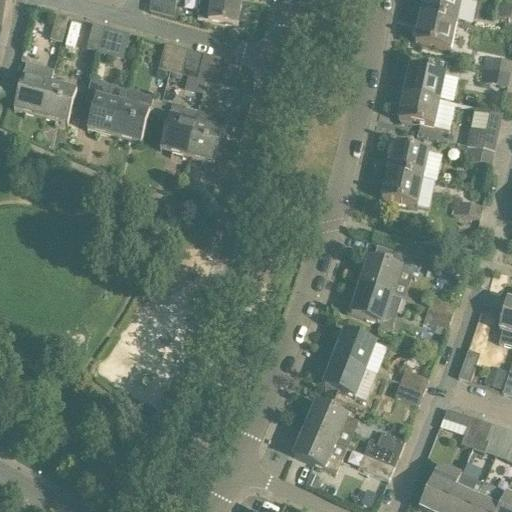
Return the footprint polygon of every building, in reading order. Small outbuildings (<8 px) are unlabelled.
[(225,0),(199,0),(197,24),(238,30),(242,2),(225,0)] [(424,0),(421,20),(457,28),(462,0),(424,0)] [(511,9),(497,6),(494,19),(511,23),(511,9)] [(50,43),(62,46),(69,21),(56,18),(50,43)] [(457,28),(421,20),(415,47),(451,55),(457,28)] [(511,38),(511,28),(505,26),(503,36),(511,38)] [(86,53),(99,56),(106,31),(93,28),(86,53)] [(109,59),(117,35),(117,34),(106,31),(99,56),(109,59)] [(176,51),(165,47),(159,73),(170,76),(176,51)] [(170,76),(180,79),(187,54),(176,51),(170,76)] [(207,86),(234,93),(241,68),(214,61),(207,86)] [(511,67),(487,61),(484,74),(511,79),(511,75),(511,67)] [(27,67),(14,114),(42,122),(50,89),(54,75),(27,67)] [(441,106),(447,78),(411,71),(405,99),(441,106)] [(481,87),(508,92),(511,79),(484,74),(481,87)] [(87,134),(114,141),(127,95),(99,87),(96,100),(87,134)] [(76,96),(50,89),(42,122),(68,129),(76,96)] [(154,102),(127,95),(114,141),(141,148),(154,102)] [(441,106),(405,99),(399,125),(435,133),(441,106)] [(184,112),(184,115),(172,111),(160,154),(188,161),(199,117),(184,112)] [(474,113),(466,151),(495,157),(503,118),(474,113)] [(226,125),(199,117),(188,161),(214,168),(226,125)] [(424,184),(430,156),(393,149),(387,176),(424,184)] [(466,151),(463,164),(492,170),(495,157),(466,151)] [(435,186),(424,184),(387,176),(381,203),(429,214),(435,186)] [(454,206),(452,219),(480,225),(483,212),(454,206)] [(393,303),(402,274),(369,264),(360,292),(393,303)] [(393,303),(360,292),(351,318),(385,329),(393,303)] [(433,300),(428,313),(452,322),(457,308),(433,300)] [(511,351),(511,304),(506,303),(498,335),(502,336),(498,348),(511,351)] [(447,335),(448,335),(452,322),(428,313),(424,327),(447,335)] [(335,362),(365,375),(374,348),(344,336),(335,362)] [(423,352),(439,358),(443,348),(426,343),(423,352)] [(470,387),(480,360),(468,355),(458,383),(470,387)] [(324,389),(354,401),(365,375),(335,362),(324,389)] [(501,394),(507,376),(490,370),(484,388),(501,394)] [(511,370),(501,397),(511,400),(511,370)] [(405,375),(400,389),(424,398),(429,384),(405,375)] [(395,402),(419,411),(424,398),(400,389),(395,402)] [(348,453),(359,427),(316,408),(305,434),(348,453)] [(447,414),(443,423),(467,431),(470,422),(447,414)] [(482,426),(470,422),(467,431),(461,449),(472,453),(482,426)] [(472,453),(483,457),(493,430),(482,426),(472,453)] [(294,461),(336,480),(348,453),(305,434),(294,461)] [(383,437),(377,450),(400,460),(405,447),(383,437)] [(395,473),(400,460),(377,450),(369,447),(364,460),(395,473)] [(364,460),(358,473),(389,487),(395,473),(364,460)] [(462,478),(439,468),(419,511),(447,511),(463,480),(462,479),(462,478)] [(320,480),(310,476),(306,488),(315,492),(320,480)] [(473,511),(483,489),(463,480),(447,511),(473,511)] [(484,487),(483,489),(473,511),(500,511),(507,497),(484,487)] [(511,511),(511,499),(507,497),(500,511),(511,511)]
